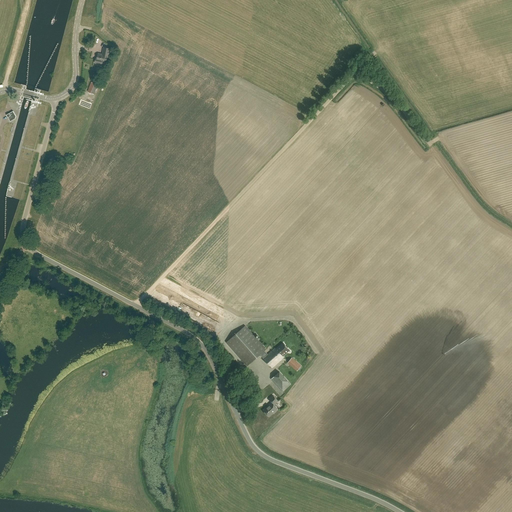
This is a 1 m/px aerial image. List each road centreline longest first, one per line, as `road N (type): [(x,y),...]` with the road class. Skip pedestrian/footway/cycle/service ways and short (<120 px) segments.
road 1 (unclassified): [(400,511),(269,459),(251,443),(206,349),(191,335),(27,245)]
road 2 (track): [(137,307),(376,50)]
road 3 (unclassified): [(27,245),(24,222),(56,98)]
